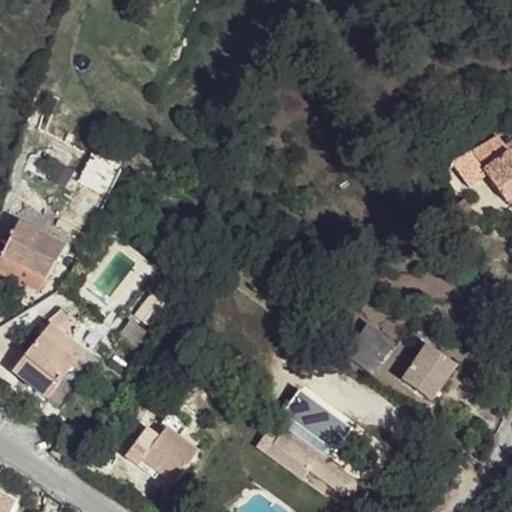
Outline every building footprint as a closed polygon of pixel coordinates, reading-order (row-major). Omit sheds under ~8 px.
[(511,154),(499,137),(454,168),(467,186),(483,176),(503,205),(511,198),(511,154)] [(464,198),(441,216),(452,231),(475,213),(464,198)] [(0,262),(1,263),(0,265),(0,277),(40,298),(65,252),(17,228),(8,243),(2,241),(0,244),(0,262)] [(366,330),(344,360),(369,377),(391,347),(366,330)] [(40,335),(11,369),(46,397),(74,363),(54,344),(40,335)] [(62,335),(54,344),(74,363),(84,353),(62,335)] [(429,347),(403,380),(431,402),(457,369),(429,347)] [(269,434),(257,447),(284,469),(292,461),(308,475),(299,488),(322,505),(332,494),(337,493),(339,494),(345,498),(349,498),(354,494),(355,488),(352,484),(339,474),(343,471),(290,427),(277,441),(269,434)] [(149,431),(126,458),(157,485),(163,478),(174,487),(200,455),(167,430),(159,439),(149,431)] [(57,442),(50,454),(67,465),(75,454),(57,442)]
